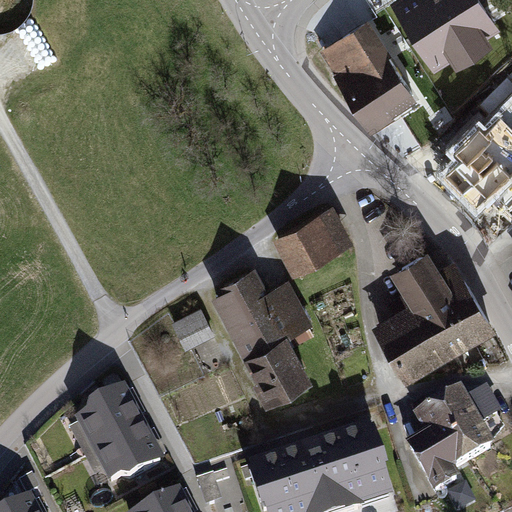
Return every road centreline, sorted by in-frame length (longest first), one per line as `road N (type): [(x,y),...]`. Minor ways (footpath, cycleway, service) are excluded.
road 1 (residential): [(360,153),(305,201),(118,331),(0,441)]
road 2 (unclassified): [(511,333),(457,247),(360,153)]
road 3 (track): [(387,398),(365,326),(370,243),(330,179)]
road 4 (unclassified): [(360,153),(252,29)]
road 5 (track): [(511,372),(387,398)]
